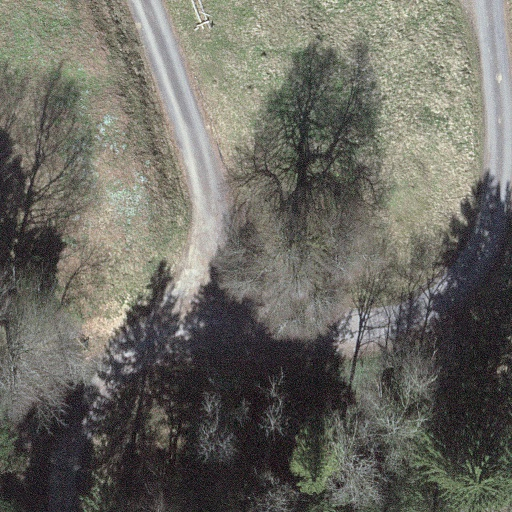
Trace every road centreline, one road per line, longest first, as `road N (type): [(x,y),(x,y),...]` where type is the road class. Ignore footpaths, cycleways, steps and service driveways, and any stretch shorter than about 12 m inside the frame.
road 1 (track): [(246,331),(384,333),(472,261),(504,168),(491,0)]
road 2 (track): [(73,511),(79,402),(174,332),(246,331)]
